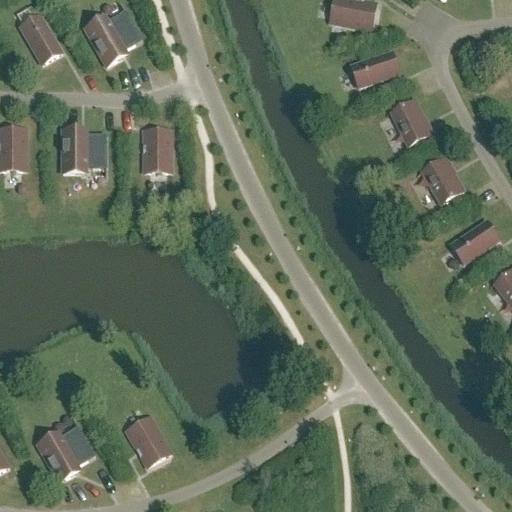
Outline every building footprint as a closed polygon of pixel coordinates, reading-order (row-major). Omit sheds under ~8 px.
[(377,7),(337,0),(335,0),(330,27),(372,35),(377,7)] [(142,45),(126,16),(109,26),(106,21),(85,33),(107,71),(128,59),(125,55),(142,45)] [(40,20),(21,32),(43,70),(62,58),(40,20)] [(358,92),(400,78),(392,57),(351,71),(358,92)] [(432,140),(414,105),(394,116),(392,117),(400,134),(402,133),(411,150),(432,140)] [(0,175),(27,175),(27,133),(0,133),(0,175)] [(107,173),(107,140),(87,140),(87,134),(63,135),(63,178),(87,178),(87,173),(107,173)] [(144,177),(172,177),(172,135),(144,135),(144,177)] [(464,197),(444,163),(424,175),(434,192),(432,193),(442,209),(444,208),(464,197)] [(500,245),(487,226),(451,250),(463,269),(500,245)] [(511,274),(497,287),(495,289),(506,304),(508,302),(511,306),(511,274)] [(172,458),(151,422),(127,436),(148,472),(172,458)] [(59,437),(38,449),(60,487),(80,475),(78,471),(95,461),(79,432),(61,442),(59,437)] [(0,477),(9,472),(0,456),(0,477)]
